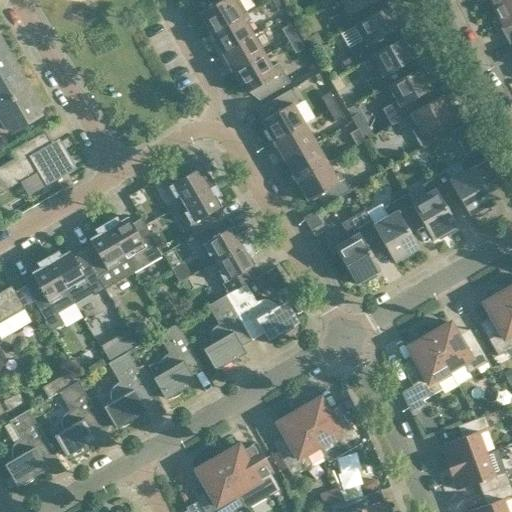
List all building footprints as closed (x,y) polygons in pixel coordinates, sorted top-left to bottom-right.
[(200,13),(199,14),(210,34),(247,13),(247,12),(239,0),(203,0),(208,8),(200,13)] [(283,0),(271,0),(278,11),(287,6),(283,0)] [(379,0),(329,0),(329,1),(330,0),(340,0),(346,9),(332,17),(340,33),(388,7),(388,6),(384,8),(379,0)] [(511,0),(505,0),(493,7),(504,27),(501,29),(508,41),(511,38),(511,0)] [(348,48),(357,64),(405,37),(404,37),(401,39),(396,29),(399,27),(388,7),(340,33),(341,34),(355,26),(363,40),(348,48)] [(247,13),(210,34),(222,54),(253,36),(246,23),(251,20),(247,13)] [(282,29),(289,41),(297,36),(290,24),(282,29)] [(253,36),(222,54),(233,73),(265,55),(253,36)] [(304,48),(297,36),(289,41),(296,53),(304,48)] [(379,71),(365,78),(374,94),(422,68),(421,67),(418,69),(412,60),(416,58),(405,37),(357,64),(358,64),(372,56),(379,71)] [(0,73),(16,65),(3,43),(0,44),(0,73)] [(245,94),(253,89),(259,100),(290,82),(279,63),(271,67),(265,55),(233,73),(245,94)] [(16,65),(0,73),(0,102),(28,86),(16,65)] [(382,109),(391,125),(442,96),(434,100),(429,90),(433,88),(422,68),(374,94),(374,95),(388,87),(396,101),(382,109)] [(339,75),(330,80),(336,93),(345,88),(339,75)] [(41,108),(28,86),(0,102),(0,118),(6,128),(9,127),(12,131),(41,114),(38,110),(41,108)] [(262,121),(261,121),(273,141),(304,123),(294,106),(300,103),(291,89),(270,101),(277,112),(262,121)] [(321,97),(328,109),(337,104),(330,92),(321,97)] [(453,117),(442,96),(391,125),(411,114),(417,126),(412,129),(422,148),(432,142),(449,133),(444,122),(453,117)] [(344,116),(337,104),(328,109),(335,121),(344,116)] [(445,171),(445,172),(471,217),(476,214),(478,217),(491,210),(489,207),(495,203),(486,188),(501,180),(502,179),(498,171),(485,149),(474,130),(469,122),(459,127),(453,131),(457,140),(468,158),(459,163),(464,172),(450,180),(445,171)] [(284,161),(316,143),(304,123),(273,141),(284,161)] [(356,146),(365,141),(358,129),(349,133),(356,146)] [(46,186),(74,170),(64,154),(60,156),(52,143),(51,143),(44,132),(10,151),(14,158),(0,166),(0,193),(38,172),(46,186)] [(327,163),(316,143),(284,161),(296,181),(327,163)] [(334,175),(327,163),(296,181),(308,201),(317,196),(323,206),(350,190),(340,172),(334,175)] [(182,203),(215,185),(208,174),(204,176),(199,168),(187,175),(181,165),(156,180),(162,190),(168,187),(175,198),(178,196),(182,203)] [(407,194),(406,194),(433,239),(438,236),(440,240),(453,232),(451,229),(457,226),(446,207),(450,205),(447,201),(457,195),(470,218),(471,217),(445,172),(421,185),(426,194),(412,202),(407,194)] [(182,203),(175,208),(180,217),(185,215),(190,224),(189,224),(195,235),(220,220),(214,210),(221,206),(217,198),(221,196),(215,185),(182,203)] [(369,216),(368,216),(394,262),(400,259),(401,262),(414,254),(413,251),(418,248),(407,229),(411,227),(409,223),(419,217),(432,240),(433,239),(406,194),(383,208),(381,204),(367,212),(369,216)] [(350,239),(334,247),(356,284),(361,281),(363,284),(376,276),(374,273),(380,270),(372,256),(369,251),(373,249),(371,245),(381,239),(386,248),(394,262),(386,248),(368,216),(369,216),(367,212),(365,209),(340,223),(345,230),(350,239)] [(311,230),(322,224),(314,211),(303,218),(311,230)] [(105,223),(124,256),(134,272),(163,256),(156,243),(141,218),(131,224),(127,217),(119,221),(116,217),(105,223)] [(220,220),(195,235),(201,245),(202,245),(208,254),(203,257),(209,266),(216,261),(249,243),(242,232),(237,234),(233,226),(226,230),(220,220)] [(105,289),(134,272),(124,256),(105,223),(94,229),(97,234),(89,239),(93,246),(83,252),(105,289)] [(209,266),(204,269),(209,279),(219,273),(224,282),(223,282),(229,293),(246,283),(254,278),(248,269),(255,264),(250,257),(255,254),(249,243),(216,261),(209,266)] [(58,250),(47,257),(66,289),(74,303),(94,292),(95,295),(105,289),(83,252),(73,257),(69,250),(61,255),(58,250)] [(74,303),(66,289),(47,257),(36,263),(39,268),(31,273),(35,279),(25,285),(39,310),(51,331),(64,324),(58,312),(74,303)] [(229,293),(227,294),(253,340),(264,333),(268,340),(283,331),(284,334),(294,328),(293,325),(296,323),(284,303),(277,307),(273,302),(266,299),(260,300),(254,304),(250,297),(253,296),(246,283),(229,293)] [(0,415),(5,412),(0,404),(0,396),(6,393),(0,384),(0,337),(2,341),(32,323),(24,309),(25,309),(11,286),(0,292),(0,415)] [(484,331),(494,348),(498,356),(511,347),(511,302),(505,290),(483,303),(495,324),(484,331)] [(242,346),(253,340),(227,294),(207,305),(219,324),(214,328),(211,333),(210,339),(212,345),(205,349),(217,369),(220,367),(222,370),(232,364),(231,362),(246,353),(242,346)] [(462,343),(450,322),(428,335),(449,371),(463,363),(469,373),(488,362),(474,336),(462,343)] [(161,361),(149,365),(156,377),(155,378),(157,381),(167,398),(170,396),(172,399),(182,393),(181,391),(191,385),(196,382),(193,377),(192,375),(203,369),(193,351),(177,323),(158,335),(168,353),(166,354),(165,355),(163,357),(162,358),(161,360),(161,361)] [(436,379),(449,371),(428,335),(406,347),(414,361),(403,367),(407,375),(413,386),(401,392),(413,417),(427,409),(422,400),(442,389),(436,379)] [(110,340),(100,347),(108,362),(119,355),(110,340)] [(131,419),(141,413),(146,411),(142,404),(154,397),(144,380),(128,352),(108,363),(119,382),(113,387),(110,395),(112,402),(105,406),(117,427),(121,425),(123,428),(133,422),(131,419)] [(61,425),(63,431),(56,435),(68,456),(71,454),(73,456),(83,451),(82,448),(96,439),(93,433),(104,426),(94,409),(78,381),(58,392),(69,411),(65,414),(62,419),(61,425)] [(319,446),(327,459),(328,462),(343,453),(340,448),(358,437),(344,412),(332,419),(320,397),(298,410),(319,446)] [(11,453),(13,460),(6,464),(18,485),(22,483),(23,485),(33,479),(32,477),(47,468),(43,462),(55,455),(45,438),(29,409),(26,411),(9,421),(16,433),(19,432),(22,438),(16,441),(13,447),(11,453)] [(316,465),(327,459),(319,446),(298,410),(276,423),(289,444),(277,451),(292,476),(312,464),(316,465)] [(449,467),(486,454),(478,431),(489,427),(485,416),(458,426),(462,437),(440,445),(449,467)] [(239,445),(217,457),(238,494),(244,504),(246,510),(270,496),(267,490),(277,484),(273,476),(262,459),(254,445),(243,452),(239,445)] [(482,493),(510,483),(498,450),(487,455),(486,454),(449,467),(457,490),(478,482),(482,493)] [(244,504),(238,494),(217,457),(195,470),(207,491),(196,498),(204,511),(246,511),(246,510),(244,504)] [(507,511),(503,499),(511,495),(511,488),(510,483),(482,493),(487,504),(466,511),(507,511)] [(387,511),(384,502),(362,509),(359,498),(331,507),(332,511),(387,511)]
